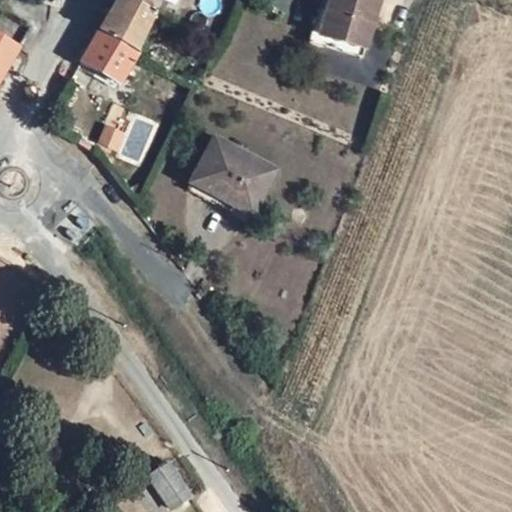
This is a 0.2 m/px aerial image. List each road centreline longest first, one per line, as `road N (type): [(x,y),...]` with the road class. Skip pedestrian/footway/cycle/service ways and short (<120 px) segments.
road 1 (unclassified): [(21,220),(236,511)]
road 2 (unclassified): [(84,0),(23,101),(7,146)]
